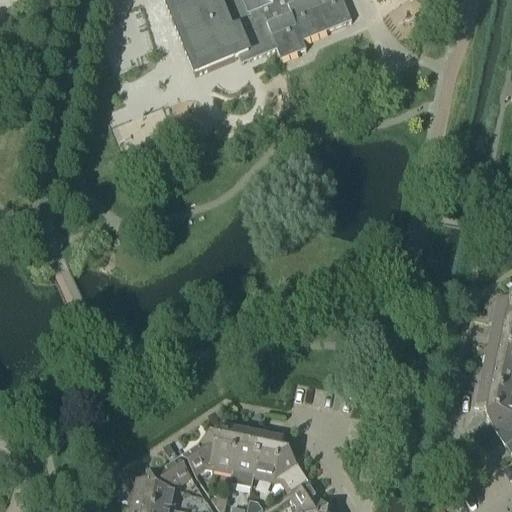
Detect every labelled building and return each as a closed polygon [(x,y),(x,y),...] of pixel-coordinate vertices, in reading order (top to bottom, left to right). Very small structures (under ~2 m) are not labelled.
[(160,0),(193,80),(237,62),(240,68),(274,53),(279,64),(305,54),(300,45),(350,25),(341,3),(348,0),(160,0)] [(19,13),(13,10),(7,12),(5,18),(7,23),(13,26),(18,24),(21,18),(19,13)] [(511,307),(509,309),(492,306),(488,327),(492,328),(492,327),(511,330),(511,307)] [(511,330),(492,327),(492,328),(488,327),(487,327),(492,328),(488,347),(511,351),(511,330)] [(511,351),(488,347),(484,368),(511,374),(511,351)] [(511,374),(484,368),(480,390),(511,396),(511,374)] [(511,396),(480,390),(475,389),(471,412),(488,415),(490,419),(485,422),(504,450),(511,444),(511,396)] [(231,477),(240,436),(241,431),(220,427),(217,444),(213,447),(216,451),(211,475),(212,475),(212,473),(231,477)] [(260,440),(259,440),(251,481),(273,485),(272,487),(280,489),(287,498),(306,485),(288,457),(283,461),(280,457),(284,440),(261,435),(260,440)] [(228,491),(248,495),(251,481),(259,440),(240,436),(231,477),(228,491)] [(197,450),(192,443),(176,454),(194,480),(205,474),(211,475),(216,451),(213,447),(210,442),(197,450)] [(172,456),(167,448),(161,452),(167,460),(172,456)] [(149,482),(152,487),(154,491),(179,497),(180,490),(190,483),(177,463),(149,482)] [(179,497),(154,491),(152,487),(148,490),(131,486),(127,507),(152,511),(173,511),(177,497),(179,497)] [(324,511),(309,489),(289,502),(295,511),(324,511)]
